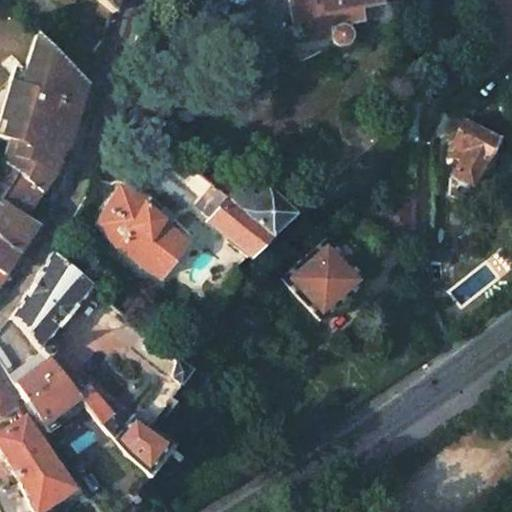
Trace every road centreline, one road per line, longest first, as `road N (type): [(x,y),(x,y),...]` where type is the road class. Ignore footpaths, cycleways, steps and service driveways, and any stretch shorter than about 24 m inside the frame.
road 1 (tertiary): [(0,302),(72,188),(131,0)]
road 2 (primary): [(246,511),(511,332)]
